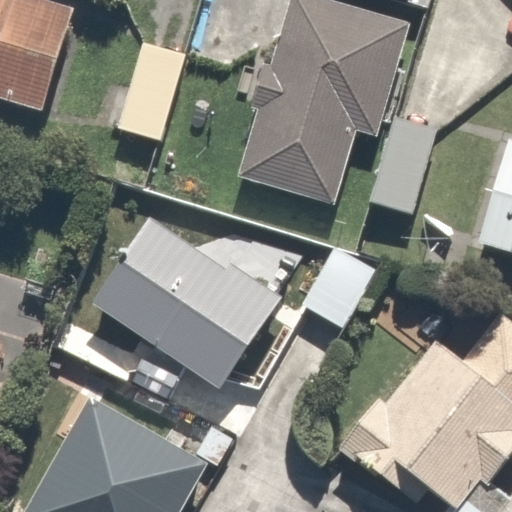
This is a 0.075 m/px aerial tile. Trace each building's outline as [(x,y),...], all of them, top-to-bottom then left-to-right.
[(76,21),(19,0),(0,0),(0,105),(40,120),(76,21)] [(326,204),(352,130),(372,137),(412,25),(392,18),(340,0),(296,0),(236,172),(326,204)] [(193,53),(149,36),(114,129),(158,146),(193,53)] [(453,122),(393,105),(366,196),(426,213),(453,122)] [(511,137),(505,135),(474,248),(511,258),(511,137)] [(94,314),(160,358),(141,385),(166,402),(184,374),(220,398),(285,301),(158,217),(94,314)] [(378,258),(334,234),(297,301),(341,325),(378,258)] [(337,448),(389,496),(412,472),(447,504),(440,511),(511,511),(511,316),(504,309),(492,322),(471,303),(337,448)] [(0,461),(26,388),(0,378),(0,461)] [(179,511),(203,465),(75,402),(20,511),(179,511)]
